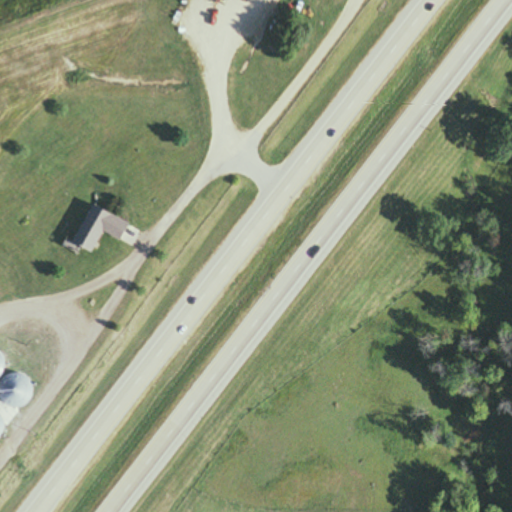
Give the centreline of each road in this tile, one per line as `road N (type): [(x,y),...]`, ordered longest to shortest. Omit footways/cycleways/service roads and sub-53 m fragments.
road 1 (trunk): [(111,511),(508,0)]
road 2 (trunk): [(419,0),(30,511)]
